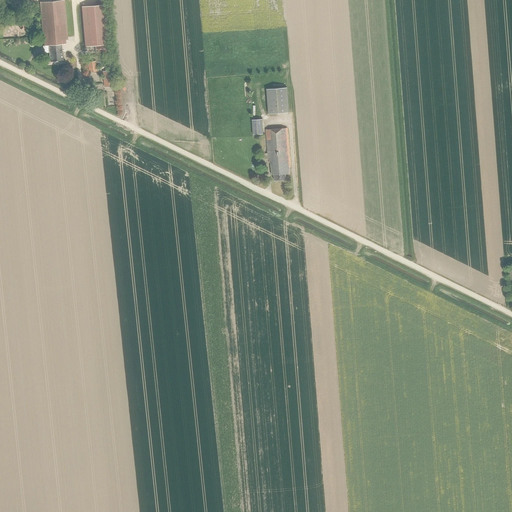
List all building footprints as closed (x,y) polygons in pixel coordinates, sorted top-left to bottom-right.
[(50,53),(51,61),(55,61),(55,62),(59,62),(59,61),(63,60),(62,44),(66,40),(68,40),(64,0),(62,0),(40,2),(43,35),(44,35),(45,46),(44,46),(45,53),(50,53)] [(108,44),(104,4),(82,6),(86,46),(95,45),(107,44),(108,44)] [(107,52),(107,44),(95,45),(96,53),(107,52)] [(90,70),(90,72),(97,71),(97,65),(108,64),(109,72),(104,72),(105,87),(113,86),(112,71),(111,71),(110,61),(96,62),(96,61),(88,62),(89,70),(90,70)] [(268,114),(289,112),(287,87),(267,89),(268,114)] [(253,135),(263,134),(262,119),(252,120),(253,135)] [(269,158),(269,160),(270,162),(271,162),(272,174),(274,174),(275,181),(286,180),(286,174),(289,173),(289,175),(290,175),(290,173),(289,173),(289,167),(290,167),(286,128),(266,130),(268,154),(264,154),(265,158),(268,158),(269,158)]
